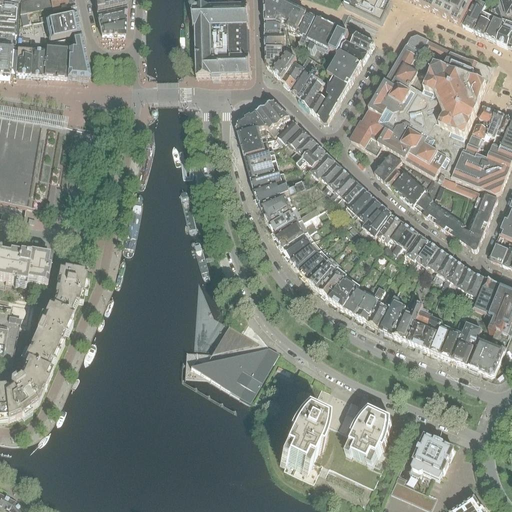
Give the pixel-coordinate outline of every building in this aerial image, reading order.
[(20,4),(20,16),(52,10),(52,11),(74,6),(74,5),(72,0),(40,0),(33,2),(33,1),(20,4)] [(97,17),(112,14),(116,13),(116,11),(126,9),(127,9),(127,0),(93,0),(97,17)] [(213,0),(214,9),(214,11),(211,11),(211,10),(210,10),(210,11),(197,12),(197,11),(197,10),(196,9),(195,9),(194,8),(193,8),(192,9),(191,10),(191,11),(191,12),(191,13),(192,14),(194,14),(194,26),(194,31),(193,32),(194,32),(195,31),(196,31),(196,38),(197,45),(196,45),(197,45),(197,52),(196,52),(196,53),(197,53),(197,59),(196,59),(196,60),(197,60),(197,66),(196,66),(196,67),(197,67),(197,73),(196,73),(196,74),(197,74),(197,80),(196,80),(196,81),(197,81),(197,82),(199,82),(199,81),(212,81),(212,82),(217,82),(222,82),(221,81),(228,80),(228,81),(229,81),(229,80),(235,80),(235,81),(236,81),(236,80),(243,80),(243,81),(243,80),(250,80),(250,81),(251,81),(251,80),(252,80),(252,79),(251,79),(250,61),(251,61),(251,60),(250,60),(250,59),(249,59),(249,55),(249,30),(250,31),(249,30),(249,25),(249,11),(250,10),(249,9),(248,10),(244,11),(244,10),(243,10),(243,11),(238,11),(238,0),(213,0)] [(265,3),(265,26),(277,27),(279,23),(288,27),(286,31),(297,37),(307,17),(285,7),(272,0),(265,3)] [(346,11),(382,28),(387,17),(386,16),(385,17),(382,15),(386,8),(368,0),(356,0),(352,8),(348,6),(346,11)] [(427,0),(415,0),(413,5),(423,10),(427,0)] [(438,0),(427,0),(423,10),(432,14),(438,0)] [(450,0),(438,0),(432,14),(442,19),(450,0)] [(462,0),(450,0),(442,19),(451,23),(462,0)] [(473,3),(466,0),(462,0),(451,23),(461,28),(473,3)] [(511,0),(500,0),(505,18),(511,15),(511,0)] [(0,4),(0,76),(10,78),(10,77),(12,48),(16,49),(18,6),(0,4)] [(463,27),(463,29),(474,35),(483,14),(487,7),(480,4),(470,21),(467,20),(463,27)] [(53,17),(44,19),(44,23),(45,24),(77,17),(74,6),(52,11),(53,17)] [(483,14),(474,35),(485,41),(500,13),(498,8),(489,11),(492,19),(483,14)] [(125,39),(126,23),(126,11),(116,13),(112,14),(97,17),(101,38),(125,39)] [(485,41),(508,51),(511,40),(511,24),(503,21),(500,13),(485,41)] [(301,56),(307,47),(318,23),(307,17),(297,37),(296,39),(302,41),(299,47),(293,44),(292,48),(298,51),(297,53),(301,56)] [(81,37),(77,18),(46,25),(46,26),(48,25),(50,33),(48,34),(48,35),(50,35),(52,43),(50,43),(50,44),(81,38),(81,37)] [(340,33),(318,23),(307,47),(311,49),(309,54),(313,56),(316,51),(328,57),(329,53),(340,33)] [(183,24),(174,24),(175,69),(184,69),(183,24)] [(266,39),(285,38),(285,31),(282,31),(282,29),(277,27),(265,26),(266,39)] [(349,38),(340,33),(329,53),(339,58),(340,56),(346,45),(350,38),(349,38)] [(286,50),(285,38),(266,39),(266,50),(285,50),(286,50)] [(357,38),(352,49),(369,57),(375,47),(357,38)] [(81,39),(73,40),(76,54),(77,54),(77,62),(77,83),(78,83),(88,83),(90,81),(86,61),(85,59),(81,39)] [(410,45),(351,144),(375,158),(377,160),(382,151),(390,155),(435,182),(438,184),(444,188),(444,189),(477,202),(480,196),(481,192),(496,198),(501,197),(511,169),(511,154),(502,149),(501,150),(494,147),(493,147),(489,155),(486,162),(478,159),(481,152),(478,151),(482,143),(482,141),(473,137),(469,136),(477,114),(479,110),(494,74),(451,56),(444,73),(435,69),(430,82),(418,77),(410,72),(421,54),(422,55),(423,55),(427,53),(429,55),(429,54),(444,61),(447,54),(447,53),(429,45),(418,39),(411,41),(410,45)] [(55,44),(54,81),(67,82),(69,54),(69,51),(68,51),(68,50),(66,49),(67,42),(55,44)] [(54,81),(55,44),(45,46),(44,54),(42,80),(54,81)] [(352,49),(346,45),(340,56),(363,68),(369,57),(352,49)] [(284,60),(285,50),(266,50),(266,70),(273,77),(281,65),(284,60)] [(15,78),(30,79),(32,53),(17,52),(17,61),(16,61),(15,78)] [(32,53),(30,79),(42,80),(44,54),(41,53),(32,53)] [(69,54),(67,82),(77,83),(77,62),(77,54),(76,54),(69,54)] [(331,79),(349,91),(363,68),(340,56),(339,58),(337,59),(338,60),(328,78),(331,79)] [(281,65),(273,77),(283,86),(295,67),(298,63),(287,57),(281,65)] [(292,95),(304,75),(312,62),(308,60),(301,71),(295,67),(283,86),(292,95)] [(326,65),(323,69),(320,73),(301,104),(309,113),(319,99),(324,90),(318,87),(324,76),(329,67),(326,65)] [(320,73),(323,69),(320,67),(316,75),(313,72),(309,78),(304,75),(292,95),(301,104),(320,73)] [(349,91),(331,79),(326,86),(325,97),(330,102),(338,111),(350,91),(349,91)] [(330,102),(325,97),(322,101),(319,99),(309,113),(318,122),(330,102)] [(332,120),(338,111),(330,102),(318,122),(319,122),(322,125),(329,124),(332,120)] [(274,106),(266,110),(274,121),(279,129),(282,134),(287,129),(285,126),(290,122),(274,106)] [(279,129),(274,121),(266,110),(257,116),(267,131),(275,141),(280,136),(275,131),(279,129)] [(484,112),(479,123),(485,125),(482,131),(488,133),(491,124),(495,116),(487,113),(484,112)] [(239,138),(266,132),(267,131),(257,116),(241,125),(237,132),(238,133),(239,138)] [(476,129),(473,137),(482,141),(482,143),(478,151),(481,152),(481,151),(483,151),(489,154),(492,146),(493,147),(494,147),(497,137),(504,120),(495,116),(491,124),(488,133),(482,131),(476,129)] [(0,207),(29,213),(64,219),(68,191),(77,132),(43,126),(0,118),(0,207)] [(504,140),(507,132),(507,131),(510,132),(511,125),(511,122),(504,120),(497,137),(504,140)] [(283,152),(288,147),(299,137),(298,136),(302,133),(293,125),(276,142),(283,152)] [(497,137),(494,147),(501,150),(502,149),(511,154),(511,125),(510,132),(507,131),(507,132),(504,140),(497,137)] [(159,131),(150,129),(139,179),(149,181),(159,131)] [(268,137),(266,132),(239,138),(243,151),(263,145),(261,139),(268,137)] [(302,133),(299,137),(288,147),(295,155),(309,141),(302,133)] [(294,165),(297,169),(317,149),(309,141),(295,155),(300,160),(294,165)] [(265,150),(263,145),(243,151),(246,163),(274,154),(283,152),(276,142),(273,148),(265,150)] [(311,172),(322,161),(326,157),(317,149),(297,169),(305,178),(309,174),(311,172)] [(246,163),(249,174),(277,166),(274,154),(246,163)] [(324,162),(322,161),(311,172),(309,174),(319,184),(336,167),(327,158),(324,162)] [(402,167),(403,166),(391,159),(375,178),(385,186),(402,167)] [(280,177),(277,166),(249,174),(252,185),(280,177)] [(321,182),(328,189),(342,173),(336,167),(319,184),(319,185),(321,182)] [(402,167),(385,186),(392,193),(406,176),(410,172),(402,167)] [(330,193),(333,196),(349,179),(342,173),(328,189),(323,195),(326,197),(330,193)] [(429,186),(430,183),(414,173),(412,176),(429,186)] [(285,176),(280,177),(252,185),(256,197),(283,188),(288,187),(285,176)] [(427,196),(406,176),(392,193),(414,212),(425,198),(427,196)] [(469,231),(474,233),(485,237),(498,203),(480,196),(444,182),(445,180),(441,177),(438,184),(444,188),(444,189),(477,202),(478,201),(481,202),(469,231)] [(356,186),(349,179),(333,196),(334,197),(328,202),(331,206),(338,199),(342,202),(356,186)] [(259,207),(261,212),(290,200),(311,192),(307,183),(291,189),(292,191),(285,194),(283,188),(256,197),(256,198),(259,207)] [(342,202),(348,209),(364,193),(356,186),(342,202)] [(436,201),(440,203),(444,191),(440,190),(436,201)] [(188,193),(180,195),(190,239),(198,237),(188,193)] [(346,211),(357,220),(370,206),(369,205),(372,201),(364,193),(348,209),(346,211)] [(134,198),(121,258),(131,260),(144,200),(134,198)] [(423,219),(459,244),(463,233),(466,229),(437,209),(439,205),(435,203),(434,204),(425,198),(414,212),(423,219)] [(269,230),(270,230),(297,214),(290,200),(261,212),(265,221),(269,230)] [(374,202),(370,206),(357,220),(366,228),(382,210),(374,202)] [(342,216),(345,212),(342,209),(344,206),(341,203),(335,209),(342,216)] [(511,207),(499,238),(511,243),(511,207)] [(392,219),(382,210),(366,228),(363,231),(375,243),(392,219)] [(270,230),(276,243),(303,226),(320,216),(317,211),(300,221),(297,214),(270,230)] [(403,227),(393,220),(378,241),(387,248),(388,246),(403,227)] [(306,232),(303,226),(276,243),(284,255),(309,238),(317,233),(314,227),(306,232)] [(390,261),(410,233),(403,227),(388,246),(392,249),(390,252),(386,249),(382,255),(390,261)] [(459,244),(467,250),(474,233),(469,231),(466,229),(463,233),(459,244)] [(357,235),(353,230),(347,235),(352,240),(357,235)] [(406,255),(418,238),(410,233),(390,261),(399,267),(403,260),(399,257),(402,252),(406,255)] [(485,237),(474,233),(467,250),(474,255),(478,255),(485,237)] [(284,255),(291,266),(315,247),(309,238),(284,255)] [(405,259),(414,265),(415,264),(426,250),(429,246),(420,239),(405,259)] [(503,242),(498,240),(490,260),(491,264),(503,269),(509,254),(500,250),(503,242)] [(364,243),(362,247),(368,251),(371,247),(364,243)] [(201,244),(193,246),(203,286),(212,284),(201,244)] [(509,254),(503,269),(511,272),(511,269),(511,247),(510,246),(509,246),(507,250),(510,251),(509,254)] [(291,266),(300,276),(322,256),(315,247),(291,266)] [(426,272),(427,270),(439,253),(430,247),(427,251),(416,265),(415,264),(414,265),(409,272),(414,275),(417,271),(415,270),(418,266),(426,272)] [(52,259),(31,256),(30,259),(20,258),(1,254),(1,250),(0,250),(0,282),(16,285),(15,289),(26,291),(26,287),(36,288),(37,285),(47,286),(52,259)] [(427,270),(435,275),(446,258),(439,253),(427,270)] [(300,276),(309,286),(330,264),(322,256),(300,276)] [(442,280),(454,264),(446,258),(435,275),(442,280)] [(330,264),(309,286),(316,292),(319,295),(339,272),(341,270),(332,262),(330,265),(330,264)] [(462,275),(465,271),(454,264),(442,280),(446,283),(440,294),(452,299),(456,290),(463,276),(462,275)] [(0,386),(0,425),(8,425),(21,420),(24,423),(32,417),(30,414),(38,408),(53,376),(52,376),(64,349),(60,347),(64,338),(68,340),(72,330),(69,328),(73,319),(72,318),(77,307),(82,307),(84,297),(83,296),(85,287),(88,288),(90,277),(60,271),(58,282),(60,283),(58,292),(55,291),(55,292),(56,292),(54,302),(51,309),(50,308),(45,318),(41,316),(37,325),(37,326),(38,326),(34,335),(33,335),(32,335),(36,337),(28,355),(25,353),(20,363),(27,366),(19,384),(16,383),(17,381),(16,381),(13,380),(12,383),(9,385),(8,384),(7,384),(12,390),(8,392),(7,390),(5,391),(5,386),(0,386)] [(133,276),(122,272),(96,333),(106,338),(133,276)] [(319,295),(329,304),(345,284),(349,280),(339,272),(319,295)] [(467,297),(475,278),(466,272),(463,276),(456,290),(466,297),(467,297)] [(477,302),(484,288),(482,287),(484,282),(475,278),(467,297),(466,299),(474,303),(475,301),(477,302)] [(486,328),(500,295),(498,294),(500,289),(494,287),(494,286),(486,283),(484,288),(477,302),(473,313),(486,318),(483,326),(486,328)] [(358,293),(345,284),(329,304),(344,314),(357,295),(358,293)] [(500,295),(486,328),(486,329),(496,332),(493,338),(499,340),(501,334),(511,338),(511,336),(511,294),(502,290),(500,295)] [(356,320),(367,327),(379,307),(386,294),(379,291),(375,299),(375,300),(370,297),(368,301),(356,320)] [(356,320),(368,301),(357,295),(344,314),(356,320)] [(367,327),(379,334),(395,301),(389,298),(385,305),(386,308),(385,310),(379,307),(367,327)] [(399,303),(395,301),(379,334),(393,340),(405,316),(407,312),(400,308),(400,307),(399,303)] [(408,348),(408,346),(422,314),(424,309),(417,306),(410,303),(407,312),(405,316),(393,340),(394,341),(403,345),(403,346),(408,348)] [(0,366),(12,368),(17,341),(20,326),(19,326),(19,323),(10,322),(12,308),(0,306),(0,366)] [(415,350),(419,351),(432,322),(427,320),(429,317),(422,314),(408,346),(415,349),(415,350)] [(432,322),(419,351),(424,353),(431,356),(442,329),(443,326),(444,323),(433,319),(432,322)] [(442,360),(452,365),(467,327),(460,325),(456,335),(453,333),(442,360)] [(482,334),(467,327),(452,365),(451,365),(458,368),(458,367),(467,371),(482,334)] [(260,413),(250,407),(278,358),(268,352),(268,351),(229,328),(228,329),(212,358),(211,359),(211,358),(192,357),(186,357),(184,382),(209,384),(245,405),(250,407),(259,413),(260,413)] [(431,356),(442,360),(453,333),(442,329),(431,356)] [(496,347),(499,340),(493,338),(491,344),(481,340),(468,371),(479,376),(479,375),(491,380),(495,379),(495,378),(506,351),(496,347)] [(367,417),(365,419),(363,421),(361,423),(359,426),(358,428),(356,431),(355,433),(353,436),(352,439),(355,440),(351,448),(356,451),(353,459),(369,466),(373,458),(378,461),(382,453),(385,454),(386,451),(387,449),(388,447),(389,444),(389,442),(390,439),(391,437),(391,434),(392,431),(392,427),(392,424),(370,414),(367,417)] [(327,437),(327,434),(328,431),(328,427),(306,417),(304,419),(301,421),(299,424),(297,426),(295,429),(294,431),(292,434),(290,436),(289,439),(288,442),(290,443),(284,457),(290,459),(286,468),(302,475),(306,467),(311,469),(318,456),(320,457),(322,454),(323,451),(324,449),(325,446),(326,443),(326,440),(327,437)] [(446,445),(441,443),(437,441),(436,445),(425,440),(414,465),(415,465),(410,475),(411,478),(418,481),(421,480),(422,476),(439,484),(442,477),(443,478),(455,453),(444,448),(446,445)] [(404,489),(393,485),(388,498),(399,502),(404,489)] [(415,493),(404,489),(399,502),(410,506),(415,493)] [(426,497),(415,493),(410,506),(421,510),(426,497)] [(432,511),(437,501),(426,497),(421,510),(426,511),(432,511)] [(20,511),(15,505),(7,501),(1,511),(20,511)] [(485,511),(489,510),(487,506),(486,508),(485,509),(484,510),(481,511),(474,501),(465,508),(466,509),(460,511),(485,511)]
